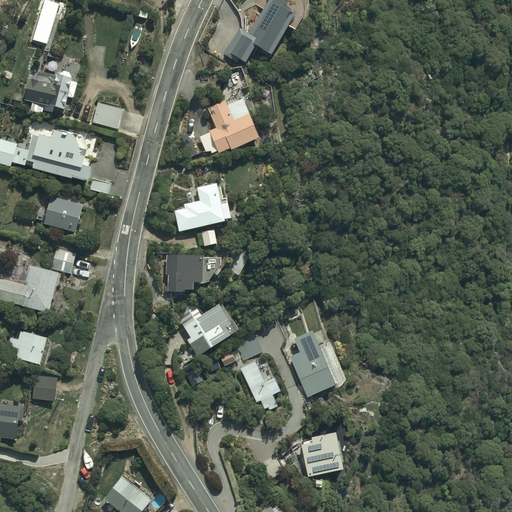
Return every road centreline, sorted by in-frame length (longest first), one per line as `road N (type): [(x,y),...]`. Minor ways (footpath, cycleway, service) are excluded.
road 1 (tertiary): [(202,0),(158,122),(124,293)]
road 2 (tertiary): [(124,293),(145,403),(209,511)]
road 3 (residential): [(124,293),(98,347),(62,511)]
